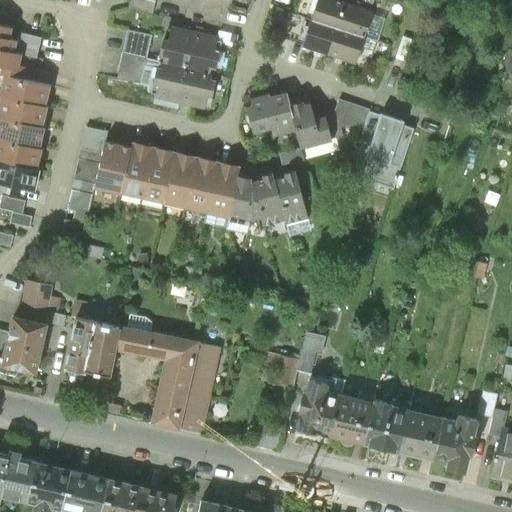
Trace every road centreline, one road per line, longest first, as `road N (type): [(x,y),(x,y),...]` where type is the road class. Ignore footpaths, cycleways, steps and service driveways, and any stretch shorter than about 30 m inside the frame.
road 1 (tertiary): [(0,407),(453,511)]
road 2 (residential): [(77,103),(202,135),(229,121),(261,0)]
road 3 (residential): [(77,103),(44,227),(0,267)]
road 4 (residential): [(9,0),(70,13),(82,64),(77,103)]
